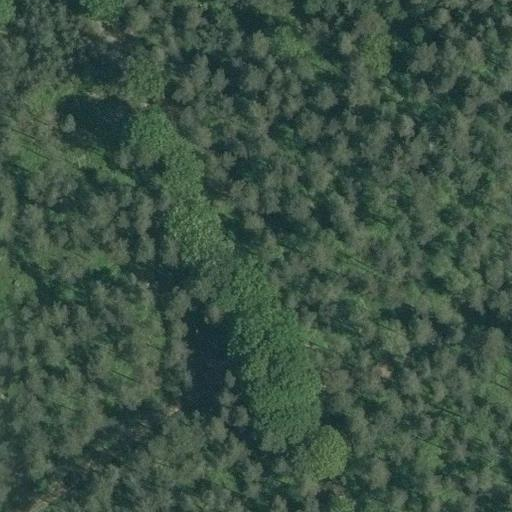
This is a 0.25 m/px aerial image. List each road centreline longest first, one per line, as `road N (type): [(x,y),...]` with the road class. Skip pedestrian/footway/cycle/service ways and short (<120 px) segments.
road 1 (track): [(343,511),(94,0)]
road 2 (track): [(259,346),(26,511)]
